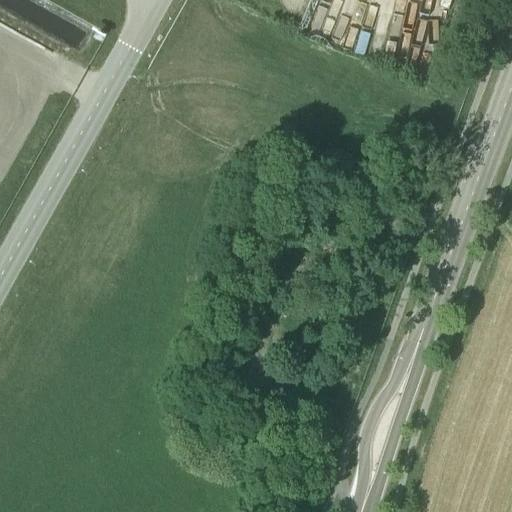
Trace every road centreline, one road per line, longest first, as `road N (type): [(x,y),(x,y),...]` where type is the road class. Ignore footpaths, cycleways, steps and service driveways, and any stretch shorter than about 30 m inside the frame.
road 1 (tertiary): [(362,511),(511,82)]
road 2 (unclassified): [(0,262),(146,0)]
